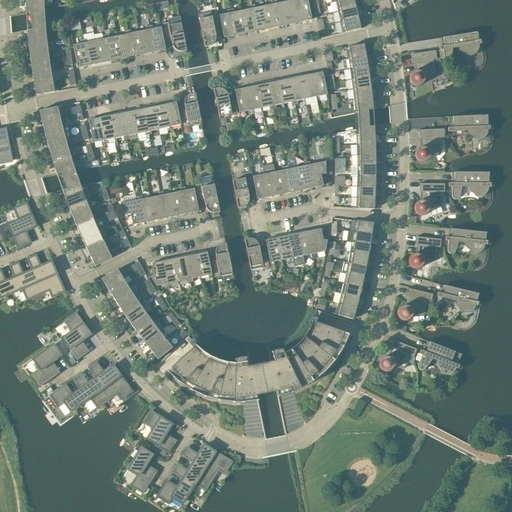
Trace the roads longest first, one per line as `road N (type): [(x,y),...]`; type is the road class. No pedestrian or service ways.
road 1 (residential): [(267,449),(314,433),(351,387),(386,313),(399,218)]
road 2 (residential): [(399,218),(398,105),(387,29)]
road 3 (residential): [(214,67),(387,29)]
road 4 (residential): [(11,109),(183,73)]
road 5 (residential): [(74,284),(152,245),(211,232)]
road 6 (residential): [(52,239),(11,109)]
road 7 (residential): [(265,218),(302,210),(399,218)]
